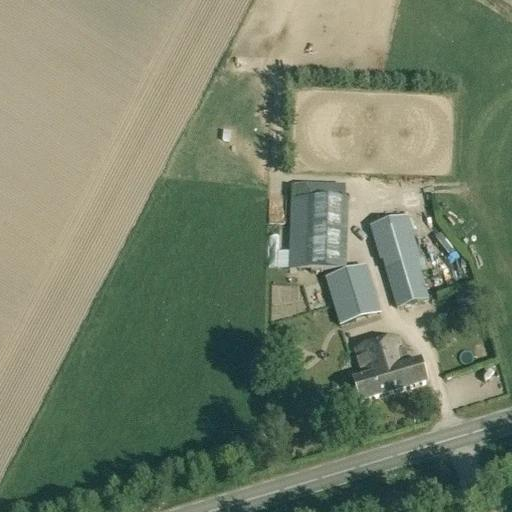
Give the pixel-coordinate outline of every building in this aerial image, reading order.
[(291,200),(288,270),(346,272),(349,202),(291,200)] [(396,310),(428,300),(417,263),(420,263),(406,218),(370,229),(380,263),(382,262),(396,310)] [(339,327),(381,314),(366,268),(325,281),(339,327)] [(475,293),(456,298),(461,315),(480,310),(475,293)] [(355,351),(364,380),(354,383),(360,405),(426,385),(420,363),(409,366),(405,350),(402,351),(398,338),(355,351)] [(290,343),(273,343),(273,368),(290,369),(290,343)]
